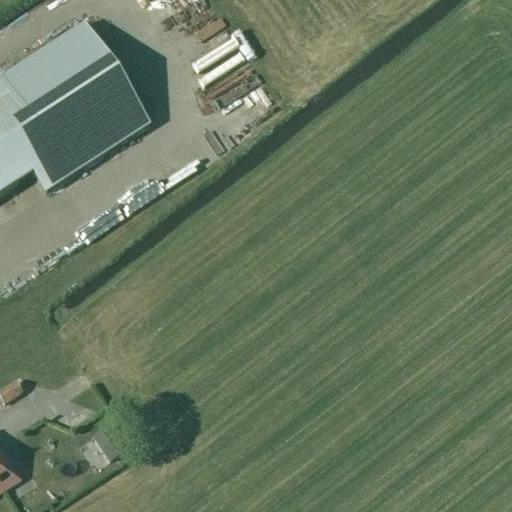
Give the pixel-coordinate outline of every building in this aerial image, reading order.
[(313,10),(345,55),(355,48),(323,2),(313,10)] [(0,198),(31,178),(44,197),(149,129),(83,27),(0,81),(0,198)] [(252,86),(258,94),(282,77),(276,68),(252,86)] [(0,402),(4,409),(21,397),(14,386),(0,395),(0,402)] [(17,482),(20,480),(17,476),(14,478),(0,455),(0,496),(19,484),(17,482)]
